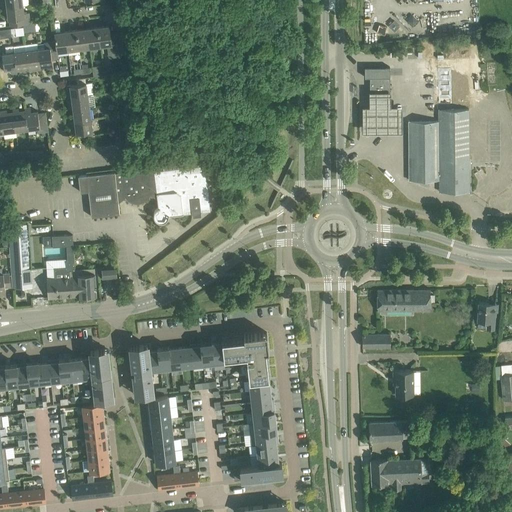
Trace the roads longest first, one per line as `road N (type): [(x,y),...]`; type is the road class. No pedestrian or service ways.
road 1 (residential): [(293,491),(276,322),(117,340)]
road 2 (secondary): [(327,0),(323,210)]
road 3 (secondary): [(343,209),(337,0)]
road 4 (tertiary): [(309,225),(232,247),(165,295)]
road 5 (residential): [(58,511),(197,492),(218,496)]
road 6 (tertiary): [(165,295),(264,245),(309,245)]
